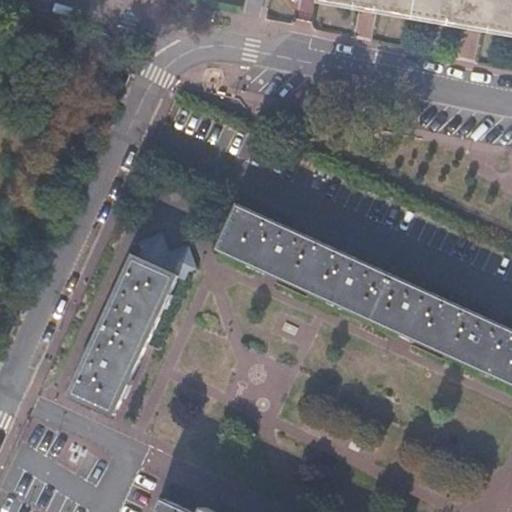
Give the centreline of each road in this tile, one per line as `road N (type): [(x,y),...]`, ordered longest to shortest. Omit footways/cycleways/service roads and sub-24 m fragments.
road 1 (residential): [(0,408),(132,120),(156,75),(177,56)]
road 2 (residential): [(177,56),(210,45),(251,50),(511,101)]
road 3 (unknown): [(130,450),(267,511)]
road 4 (residential): [(43,0),(126,21),(177,56)]
